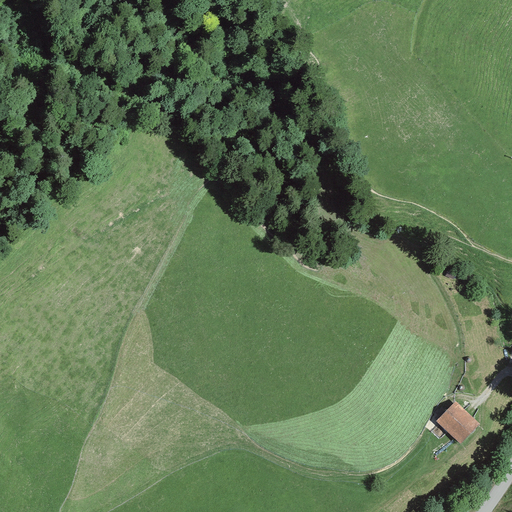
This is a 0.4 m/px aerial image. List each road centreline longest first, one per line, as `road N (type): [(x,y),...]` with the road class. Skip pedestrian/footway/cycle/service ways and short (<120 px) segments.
road 1 (track): [(104,511),(189,460),(229,446),(312,474),(375,475),(408,457),(447,402),(483,395),(511,371)]
road 2 (track): [(83,240),(168,191),(189,194),(192,210),(135,319),(66,511)]
